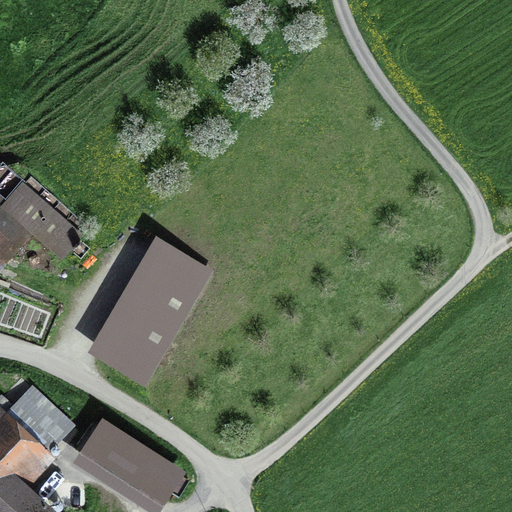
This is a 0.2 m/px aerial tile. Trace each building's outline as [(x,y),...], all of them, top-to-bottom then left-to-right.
[(0,271),(36,230),(71,260),(89,240),(38,196),(21,216),(0,197),(0,271)] [(215,272),(157,238),(88,353),(146,387),(215,272)] [(8,424),(43,456),(66,431),(31,399),(8,424)] [(0,511),(46,511),(16,485),(43,456),(8,424),(0,415),(0,511)] [(186,475),(102,422),(79,457),(164,510),(186,475)]
